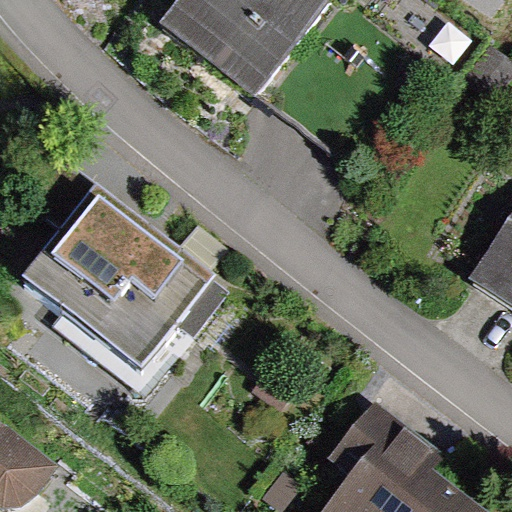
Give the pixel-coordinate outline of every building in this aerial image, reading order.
[(164,0),(150,19),(248,94),(320,0),(164,0)] [(82,185),(10,282),(133,373),(205,276),(82,185)] [(511,215),(471,277),(511,303),(511,215)] [(344,460),(305,511),(489,511),(425,464),(438,447),(364,393),(326,446),(344,460)] [(0,434),(0,508),(5,511),(25,511),(53,472),(0,434)]
